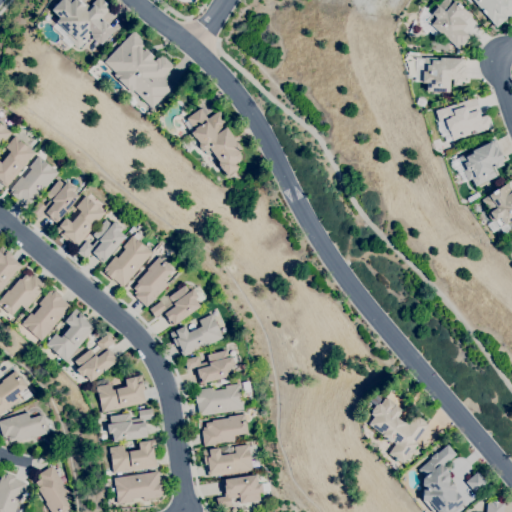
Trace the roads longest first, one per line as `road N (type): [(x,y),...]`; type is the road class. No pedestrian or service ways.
road 1 (residential): [(139,0),(241,94),(342,271),(511,470)]
road 2 (residential): [(187,511),(159,359),(0,215)]
